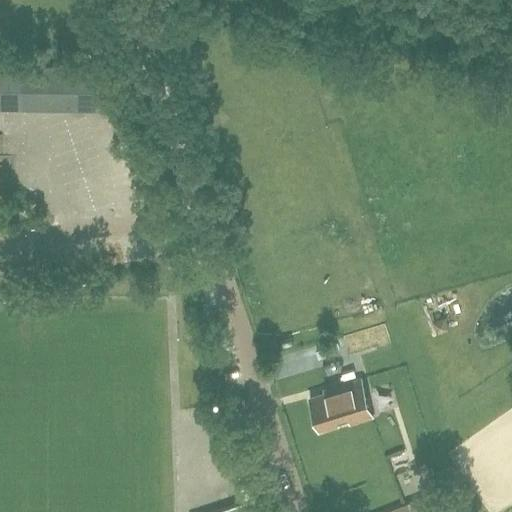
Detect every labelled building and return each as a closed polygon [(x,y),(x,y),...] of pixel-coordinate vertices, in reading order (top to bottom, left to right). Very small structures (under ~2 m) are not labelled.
[(96,110),(97,66),(24,66),(24,60),(0,60),(0,110),(96,110)] [(444,317),(433,321),(437,332),(448,329),(444,317)] [(331,392),(309,399),(318,428),(350,419),(351,422),(372,415),(361,380),(330,389),(331,392)] [(258,511),(254,498),(211,511),(258,511)] [(426,511),(422,500),(391,511),(426,511)]
